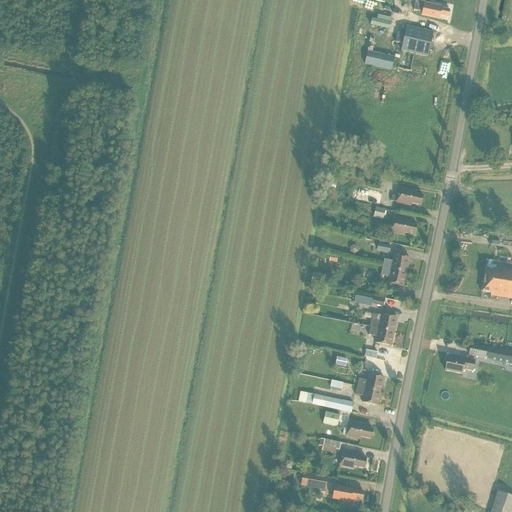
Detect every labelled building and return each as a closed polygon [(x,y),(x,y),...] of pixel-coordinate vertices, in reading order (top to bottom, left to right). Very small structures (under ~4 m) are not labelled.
[(425,3),(425,0),(416,0),(414,10),(423,12),(422,15),(439,19),(440,16),(448,18),(449,10),(442,8),(442,6),(425,3)] [(380,21),(377,20),(372,19),(370,25),(378,27),(386,29),(389,30),(391,23),(390,23),(387,23),(380,21)] [(410,71),(414,54),(427,57),(432,32),(406,26),(405,34),(403,43),(398,69),(410,71)] [(403,43),(405,34),(397,32),(395,42),(403,43)] [(367,52),(364,65),(392,71),(395,58),(367,52)] [(346,160),(333,157),(331,168),(344,171),(346,160)] [(356,201),(379,206),(382,192),(359,187),(356,201)] [(421,206),(423,196),(417,195),(418,192),(399,188),(397,197),(392,195),(391,201),(396,202),(396,203),(410,206),(411,204),(421,206)] [(385,209),(368,205),(366,211),(374,213),(373,217),(383,220),(385,209)] [(414,235),(417,225),(411,224),(412,221),(393,217),(390,232),(404,235),(405,233),(414,235)] [(390,253),(391,246),(379,243),(377,250),(390,253)] [(382,267),(407,273),(410,259),(394,255),(393,261),(384,259),(382,267)] [(404,287),(407,273),(382,267),(381,275),(389,277),(388,283),(404,287)] [(511,269),(495,267),(494,269),(485,268),(481,292),(491,293),(490,295),(511,298),(511,269)] [(326,287),(328,275),(313,273),(311,284),(326,287)] [(369,306),(371,298),(356,294),(355,303),(369,306)] [(383,306),(385,300),(373,298),(372,304),(383,306)] [(370,327),(394,332),(397,318),(381,315),(381,316),(373,314),(370,327)] [(391,346),(394,332),(370,327),(368,335),(377,337),(375,343),(391,346)] [(485,358),(487,348),(471,345),(469,355),(485,358)] [(511,351),(487,347),(487,348),(485,358),(503,362),(511,363),(511,351)] [(366,350),(365,357),(377,358),(378,351),(366,350)] [(345,367),(347,359),(337,357),(335,365),(345,367)] [(461,360),(448,357),(445,371),(462,374),(463,369),(472,371),(475,360),(462,358),(461,360)] [(357,386),(381,392),(384,378),(368,374),(367,380),(358,378),(357,386)] [(341,390),(343,383),(331,381),(330,387),(341,390)] [(378,406),(381,392),(357,386),(355,394),(364,396),(362,402),(378,406)] [(351,414),(354,403),(308,393),(306,403),(351,414)] [(338,427),(340,415),(325,412),(323,424),(338,427)] [(370,439),(373,429),(367,428),(368,426),(349,421),(346,436),(360,440),(361,437),(370,439)] [(339,450),(341,443),(325,439),(323,446),(339,450)] [(364,468),(366,459),(361,457),(361,455),(342,451),(339,466),(354,469),(354,466),(364,468)] [(288,471),(286,481),(300,484),(302,474),(288,471)] [(326,490),(328,477),(303,473),(301,486),(326,490)] [(362,502),(363,492),(352,490),(352,489),(335,486),(333,499),(350,502),(350,500),(362,502)] [(511,511),(511,496),(497,491),(491,511),(490,511),(511,511)]
